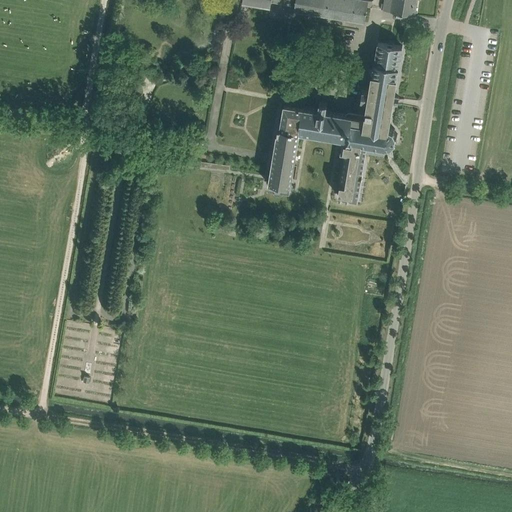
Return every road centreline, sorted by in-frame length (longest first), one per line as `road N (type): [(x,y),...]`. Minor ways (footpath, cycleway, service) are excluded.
road 1 (unclassified): [(339,511),(377,453),(450,0)]
road 2 (track): [(0,113),(266,158)]
road 3 (track): [(128,135),(89,357)]
road 4 (track): [(511,474),(378,448)]
